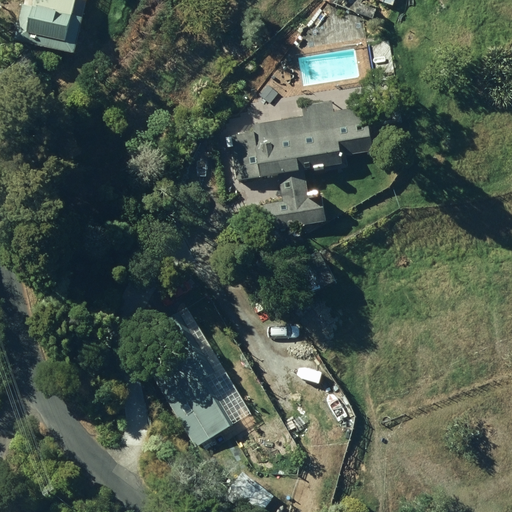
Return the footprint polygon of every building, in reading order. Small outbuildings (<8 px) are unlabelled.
[(81,11),(77,10),(78,0),(35,0),(35,2),(31,1),(25,0),(24,0),(17,37),(21,38),(80,50),(88,12),(81,11)] [(231,129),(239,177),(325,165),(326,168),(352,164),(349,146),(370,142),(364,103),(351,105),(349,96),(304,104),(305,115),(268,120),(270,136),(255,138),(253,126),(231,129)] [(263,203),(268,230),(312,222),(308,195),(263,203)] [(182,309),(160,322),(177,350),(152,364),(208,459),(236,443),(200,381),(218,370),(182,309)] [(291,383),(273,356),(259,365),(277,392),(291,383)]
